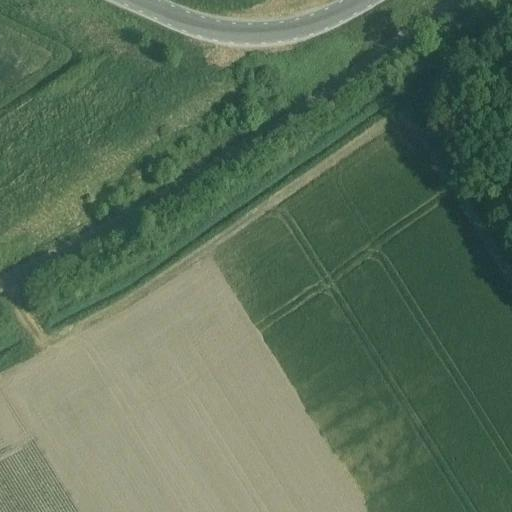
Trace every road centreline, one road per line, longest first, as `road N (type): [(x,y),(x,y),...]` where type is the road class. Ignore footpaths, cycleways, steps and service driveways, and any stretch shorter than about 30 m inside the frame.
road 1 (unclassified): [(0,278),(286,121),(456,0)]
road 2 (tertiary): [(362,0),(324,20),(260,36),(200,29),(130,0)]
